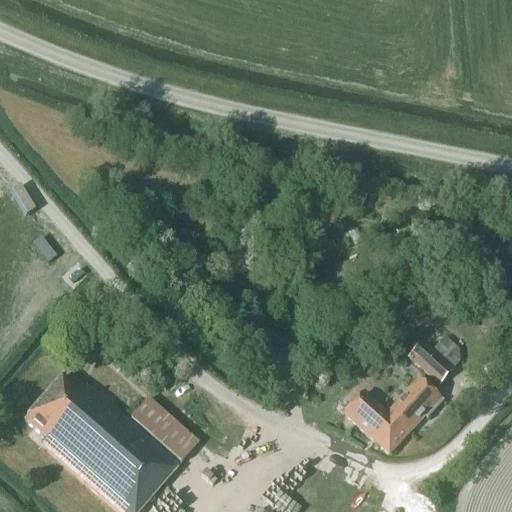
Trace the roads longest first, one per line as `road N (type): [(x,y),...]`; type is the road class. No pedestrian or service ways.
road 1 (residential): [(511,384),(439,460),(391,472),(370,466),(241,406),(183,361),(0,154)]
road 2 (unclassified): [(511,173),(249,115),(95,72),(0,31)]
